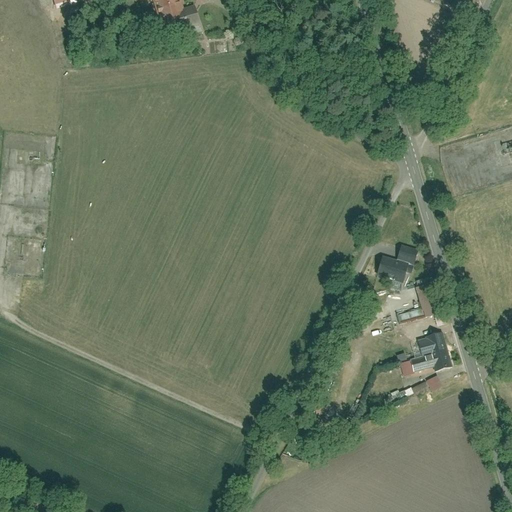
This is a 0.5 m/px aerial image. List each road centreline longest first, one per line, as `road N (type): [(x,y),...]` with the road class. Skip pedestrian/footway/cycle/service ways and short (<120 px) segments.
road 1 (residential): [(412,161),(245,511)]
road 2 (track): [(279,440),(8,314)]
road 3 (tertiary): [(412,161),(475,376)]
road 4 (residential): [(409,151),(489,0)]
road 5 (tertiary): [(363,0),(409,151)]
road 6 (tertiary): [(475,376),(511,500)]
